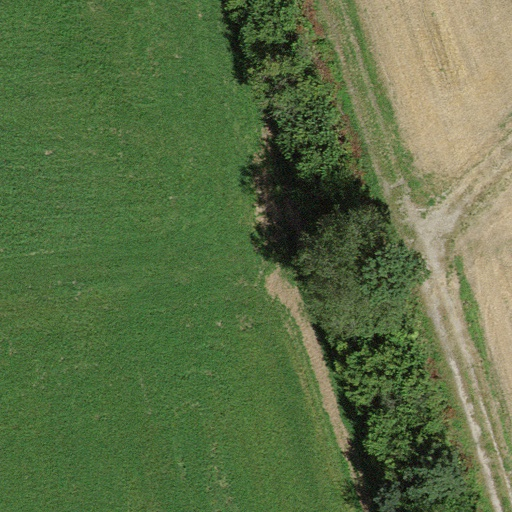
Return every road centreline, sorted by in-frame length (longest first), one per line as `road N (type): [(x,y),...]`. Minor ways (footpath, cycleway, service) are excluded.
road 1 (track): [(499,511),(416,237),(511,157)]
road 2 (track): [(416,237),(335,0)]
